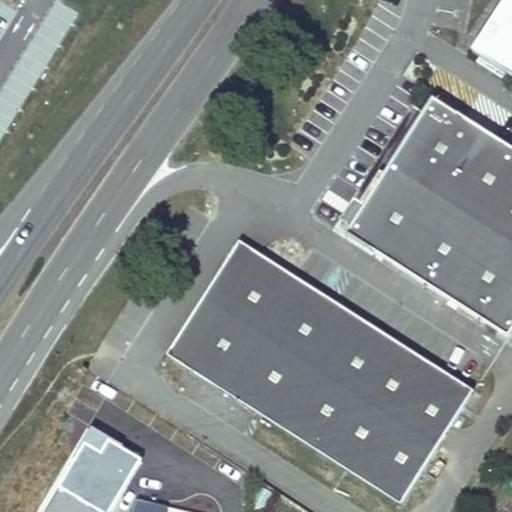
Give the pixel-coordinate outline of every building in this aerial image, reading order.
[(511,0),(506,0),(471,55),(481,61),(487,51),(504,62),(498,72),(511,80),(511,0)] [(481,61),(479,63),(496,74),(498,72),(504,62),(487,51),(481,61)] [(511,151),(433,101),(347,234),(506,335),(511,326),(511,151)] [(241,241),(231,256),(255,250),(241,241)] [(474,391),(255,250),(231,256),(168,354),(401,504),(474,391)] [(511,511),(511,503),(499,511),(511,511)]
